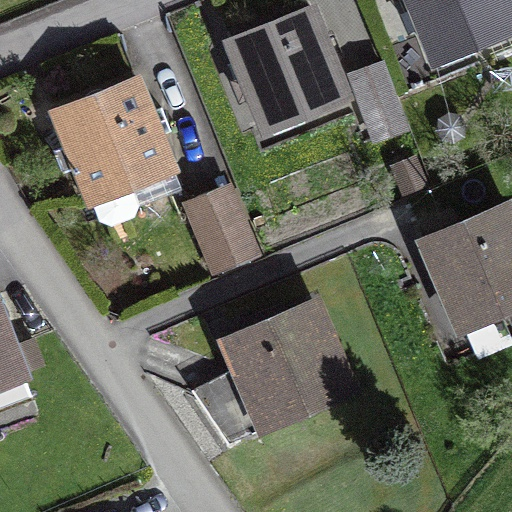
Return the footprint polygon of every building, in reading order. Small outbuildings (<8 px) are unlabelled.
[(410,0),(435,58),(511,26),(511,14),(506,0),(410,0)] [(230,41),(264,127),(346,93),(311,8),(230,41)] [(402,66),(408,82),(429,75),(422,58),(402,66)] [(351,74),(374,138),(405,127),(381,63),(351,74)] [(129,181),(172,164),(137,79),(56,111),(99,218),(110,223),(133,214),(138,203),(129,181)] [(437,129),(443,138),(453,140),(462,134),(464,124),(458,115),(448,113),(439,119),(437,129)] [(395,168),(404,191),(424,183),(415,160),(395,168)] [(188,202),(215,267),(254,251),(228,186),(188,202)] [(423,240),(460,326),(511,303),(511,216),(507,204),(423,240)] [(195,393),(227,441),(348,386),(312,302),(228,338),(243,371),(195,393)] [(0,405),(29,394),(9,343),(21,339),(13,320),(2,324),(0,318),(0,405)]
